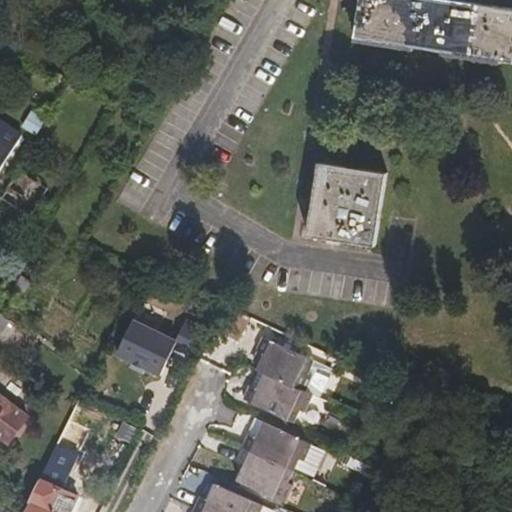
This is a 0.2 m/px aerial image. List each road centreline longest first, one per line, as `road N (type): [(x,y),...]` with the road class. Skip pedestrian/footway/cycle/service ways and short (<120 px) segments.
road 1 (residential): [(290,0),(164,194),(282,264),(442,282)]
road 2 (residential): [(136,511),(211,379)]
